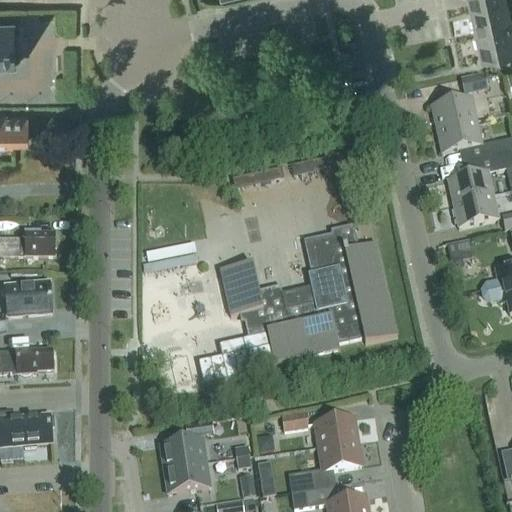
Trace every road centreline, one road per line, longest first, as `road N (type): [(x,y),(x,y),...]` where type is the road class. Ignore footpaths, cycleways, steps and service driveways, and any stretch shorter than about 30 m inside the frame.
road 1 (tertiary): [(100,447),(102,131),(126,78),(159,37)]
road 2 (residential): [(360,0),(448,373)]
road 3 (residential): [(159,37),(341,0)]
road 4 (residential): [(448,373),(404,427),(407,511)]
